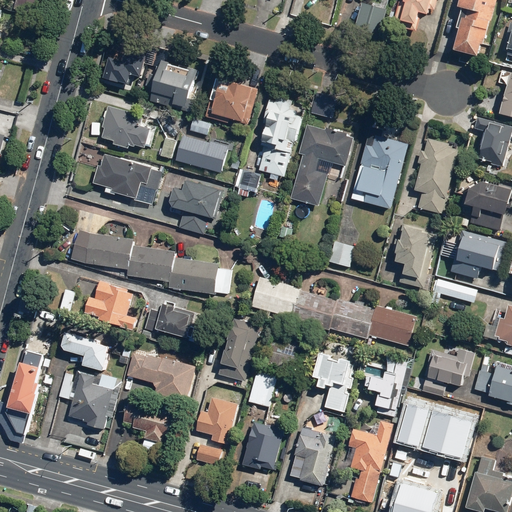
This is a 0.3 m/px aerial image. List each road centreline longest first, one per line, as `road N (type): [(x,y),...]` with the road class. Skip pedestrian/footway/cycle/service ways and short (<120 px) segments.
road 1 (residential): [(114,0),(448,93)]
road 2 (tertiary): [(0,318),(85,0)]
road 3 (unknown): [(35,184),(227,241)]
road 4 (primary): [(186,511),(0,460)]
